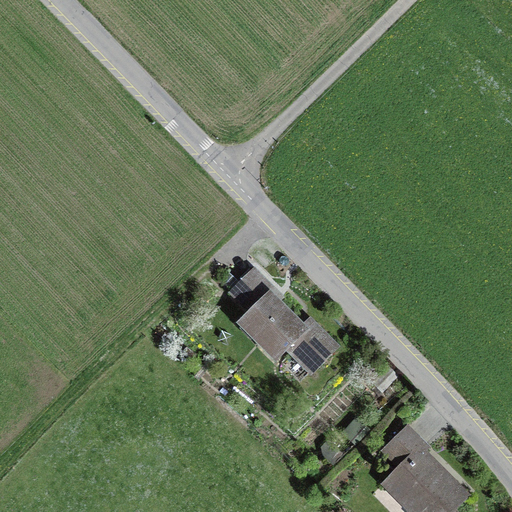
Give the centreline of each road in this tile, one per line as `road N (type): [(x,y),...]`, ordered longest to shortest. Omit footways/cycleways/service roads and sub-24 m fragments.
road 1 (tertiary): [(228,175),(511,478)]
road 2 (unclassified): [(228,175),(406,0)]
road 3 (tertiary): [(58,0),(228,175)]
